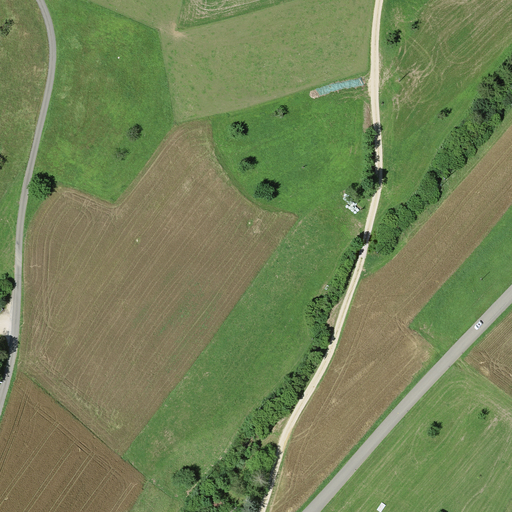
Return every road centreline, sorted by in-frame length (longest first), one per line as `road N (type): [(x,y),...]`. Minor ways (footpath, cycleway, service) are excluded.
road 1 (track): [(379,0),(376,201),(333,353),(290,421),(261,511)]
road 2 (unclassified): [(0,404),(15,330),(22,212),(53,56),(39,0)]
road 3 (tertiary): [(511,293),(312,511)]
